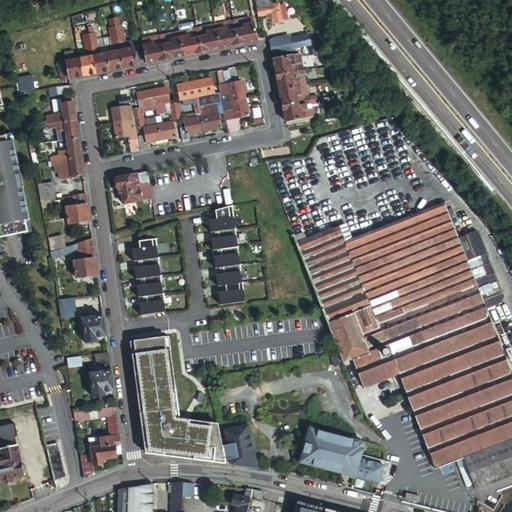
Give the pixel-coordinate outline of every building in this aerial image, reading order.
[(269,0),(254,0),(258,16),(271,13),(273,24),(282,22),(278,3),(271,4),(269,1),(269,0)] [(119,41),(114,17),(111,18),(112,21),(109,22),(110,27),(108,28),(111,43),(119,41)] [(120,50),(119,50),(123,68),(138,65),(134,47),(133,47),(131,39),(125,40),(122,24),(120,25),(118,19),(117,20),(116,17),(114,17),(119,41),(120,50)] [(252,17),(234,21),(238,44),(257,41),(252,17)] [(234,21),(215,25),(220,48),(238,44),(234,21)] [(215,25),(197,28),(202,52),(220,48),(215,25)] [(85,52),(92,51),(87,27),(83,28),(84,30),(82,31),(83,36),(82,37),(85,52)] [(87,27),(92,51),(98,50),(95,34),(93,34),(92,29),(90,29),(89,27),(87,27)] [(202,52),(197,28),(179,32),(184,56),(202,52)] [(179,32),(161,35),(166,59),(184,56),(179,32)] [(309,45),(307,34),(269,42),(271,53),(303,47),(309,45)] [(166,59),(161,35),(142,39),(148,63),(166,59)] [(318,51),(314,44),(309,45),(303,47),(305,55),(318,53),(318,51)] [(119,50),(106,53),(109,71),(123,68),(119,50)] [(106,53),(93,56),(96,74),(109,71),(106,53)] [(291,68),(302,66),(300,54),(292,56),(294,63),(290,64),(291,68)] [(79,58),(82,77),(96,74),(93,56),(79,58)] [(272,59),(275,75),(303,70),(302,66),(291,68),(290,64),(294,63),(292,56),(272,59)] [(60,81),(69,80),(82,77),(79,58),(60,62),(60,64),(57,65),(60,81)] [(223,69),(216,70),(219,82),(226,81),(223,69)] [(275,75),(279,91),(305,85),(304,77),(293,79),(292,76),(303,73),(303,70),(275,75)] [(197,96),(206,94),(208,102),(216,100),(211,78),(201,80),(201,82),(194,83),(197,96)] [(228,94),(230,102),(242,99),(241,93),(244,92),(242,81),(219,86),(221,95),(228,94)] [(197,96),(194,83),(188,85),(188,82),(177,85),(180,99),(197,96)] [(71,92),(70,84),(56,86),(58,94),(71,92)] [(305,85),(279,91),(282,106),(308,101),(307,97),(297,99),(296,95),(307,93),(305,85)] [(152,92),(155,105),(169,102),(166,87),(159,89),(159,91),(152,92)] [(141,108),(155,105),(152,92),(145,94),(145,92),(137,94),(141,108)] [(63,113),(61,103),(60,97),(52,99),(54,115),(63,113)] [(194,99),(195,107),(203,106),(202,97),(194,99)] [(230,102),(223,103),(229,133),(239,131),(236,118),(249,115),(247,106),(249,103),(248,98),(242,99),(230,102)] [(308,101),(282,106),(285,122),(311,116),(309,108),(299,110),(298,106),(317,102),(316,99),(308,101)] [(44,122),(44,125),(75,121),(73,102),(61,103),(63,113),(54,115),(55,118),(47,120),(47,121),(44,122)] [(117,123),(130,121),(127,106),(112,108),(113,115),(116,115),(117,123)] [(201,116),(204,130),(211,128),(212,131),(222,129),(217,106),(209,108),(211,114),(201,116)] [(135,119),(142,118),(141,110),(137,111),(136,108),(132,109),(135,119)] [(176,111),(170,112),(172,120),(175,119),(175,122),(179,121),(179,118),(177,118),(176,111)] [(199,131),(204,130),(201,116),(185,119),(187,126),(189,135),(190,135),(199,133),(199,131)] [(135,119),(137,130),(139,129),(139,127),(144,126),(142,118),(135,119)] [(137,130),(135,119),(130,121),(131,136),(131,138),(129,139),(132,153),(141,151),(137,130)] [(75,121),(44,125),(45,129),(48,129),(48,130),(56,129),(57,132),(65,131),(66,141),(78,139),(75,121)] [(131,136),(130,121),(117,123),(117,129),(116,130),(117,138),(131,136)] [(159,125),(162,138),(169,137),(169,139),(177,138),(173,122),(159,125)] [(156,140),(162,138),(159,125),(145,127),(147,135),(148,143),(156,142),(156,140)] [(181,128),(184,142),(191,141),(190,135),(189,135),(187,126),(181,128)] [(11,134),(0,136),(0,236),(30,231),(11,134)] [(148,143),(147,135),(139,137),(142,151),(150,149),(148,143)] [(80,157),(78,139),(66,141),(59,142),(59,147),(63,147),(63,150),(60,151),(60,154),(53,155),(53,159),(50,159),(50,162),(80,157)] [(34,145),(29,146),(33,163),(37,162),(34,145)] [(83,175),(80,157),(50,162),(50,164),(53,164),(53,166),(61,164),(62,168),(70,166),(72,177),(83,175)] [(58,179),(72,177),(70,166),(62,168),(61,164),(53,166),(54,172),(58,171),(58,179)] [(150,183),(148,172),(117,179),(118,190),(122,189),(124,204),(142,201),(138,186),(150,183)] [(39,184),(41,201),(45,200),(56,198),(53,182),(39,184)] [(142,201),(153,199),(150,183),(138,186),(142,201)] [(89,219),(86,194),(75,196),(76,206),(66,208),(68,223),(89,219)] [(511,376),(445,201),(304,255),(345,361),(351,359),(362,388),(399,374),(434,468),(459,459),(471,490),(511,474),(511,376)] [(244,303),(230,207),(214,212),(215,220),(207,221),(209,233),(217,232),(218,239),(210,240),(211,251),(219,250),(220,257),(212,258),(214,269),(222,268),(222,275),(215,276),(216,287),(224,286),(225,293),(217,294),(219,306),(229,305),(244,303)] [(62,235),(48,238),(51,252),(65,248),(62,235)] [(83,249),(93,246),(92,239),(80,243),(81,246),(83,246),(83,249)] [(164,313),(154,241),(137,243),(139,250),(131,251),(132,263),(140,262),(141,269),(133,270),(134,281),(142,280),(143,286),(135,287),(137,299),(145,298),(146,304),(138,305),(139,316),(164,313)] [(65,248),(51,252),(52,260),(83,249),(83,246),(81,246),(80,243),(65,248)] [(97,274),(93,246),(83,249),(85,259),(75,261),(77,277),(97,274)] [(75,298),(58,301),(61,319),(78,316),(75,298)] [(106,337),(103,316),(83,320),(86,343),(97,341),(97,338),(106,337)] [(223,447),(218,424),(210,423),(210,427),(197,425),(198,422),(179,419),(176,399),(172,399),(171,387),(175,387),(173,377),(169,378),(168,366),(171,365),(169,350),(166,350),(164,338),(133,342),(135,355),(131,355),(133,370),(137,370),(139,382),(135,383),(136,392),(140,392),(142,404),(138,405),(139,414),(143,414),(145,426),(141,426),(143,444),(147,443),(149,455),(163,457),(163,452),(175,454),(175,458),(193,460),(193,457),(205,458),(205,462),(213,463),(213,459),(225,461),(223,447)] [(110,364),(109,353),(95,355),(96,366),(110,364)] [(79,359),(68,360),(69,369),(81,368),(79,359)] [(114,392),(111,371),(89,374),(93,397),(95,398),(104,397),(104,393),(114,392)] [(108,418),(118,416),(116,408),(102,410),(103,418),(108,418)] [(103,418),(102,410),(89,412),(91,420),(103,418)] [(91,420),(89,412),(81,413),(81,416),(76,417),(76,422),(91,420)] [(120,436),(118,416),(108,418),(111,437),(120,436)] [(230,460),(231,465),(257,468),(252,444),(254,443),(252,434),(250,434),(249,427),(225,431),(228,446),(223,447),(225,461),(230,460)] [(360,457),(361,453),(363,441),(309,427),(301,461),(378,480),(382,462),(360,457)] [(122,445),(120,436),(111,437),(90,441),(93,455),(94,467),(105,465),(105,461),(118,459),(118,458),(116,446),(122,445)] [(55,476),(64,475),(59,442),(50,443),(55,476)] [(22,464),(17,443),(2,447),(3,451),(0,452),(0,481),(25,476),(24,474),(27,471),(25,465),(22,464)] [(383,460),(361,453),(360,457),(382,462),(383,460)] [(93,455),(82,457),(85,480),(95,476),(94,467),(93,455)] [(390,462),(383,460),(382,462),(378,480),(385,482),(390,462)] [(182,511),(183,497),(194,498),(195,485),(184,484),(175,484),(173,511),(154,511),(153,485),(128,489),(127,511),(182,511)] [(127,511),(128,489),(119,492),(118,511),(127,511)] [(247,511),(252,490),(247,490),(244,498),(233,495),(232,505),(238,507),(236,511),(247,511)] [(349,511),(299,500),(296,511),(349,511)]
